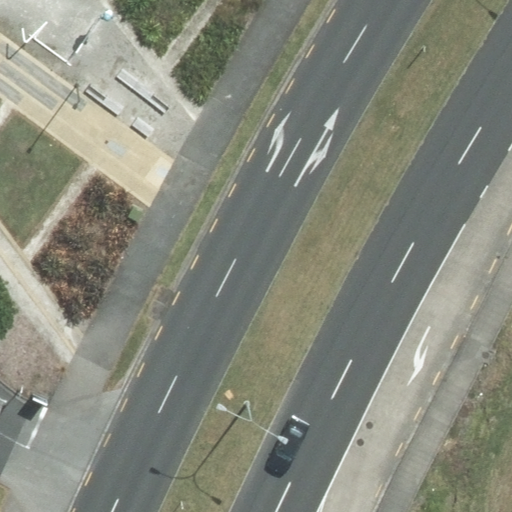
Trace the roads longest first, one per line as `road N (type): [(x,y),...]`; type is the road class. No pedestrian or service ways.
road 1 (secondary): [(112,511),(256,216),(381,0)]
road 2 (secondary): [(511,82),(330,406),(282,511)]
